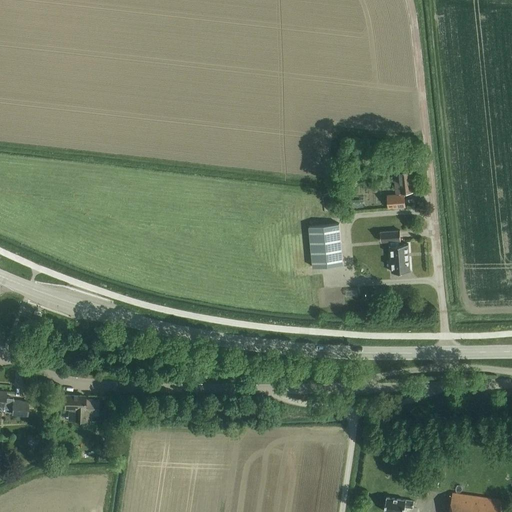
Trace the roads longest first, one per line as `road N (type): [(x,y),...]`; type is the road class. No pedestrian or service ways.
road 1 (secondary): [(0,275),(112,316),(209,338),(447,352)]
road 2 (unclassified): [(447,352),(410,0)]
road 3 (unclassified): [(3,353),(72,383),(266,387)]
